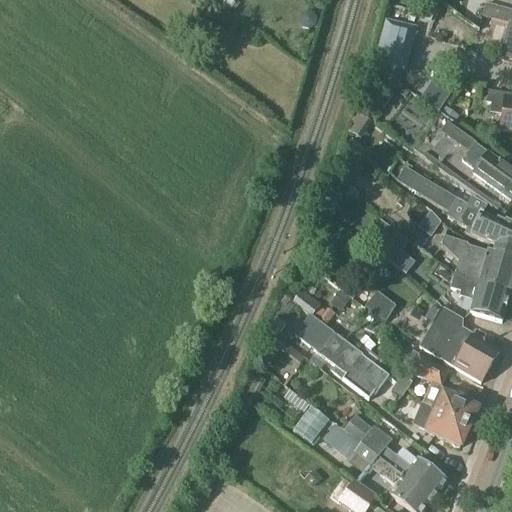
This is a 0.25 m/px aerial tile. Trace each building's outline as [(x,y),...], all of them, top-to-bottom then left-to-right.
[(511,12),(485,5),(486,1),(480,0),(459,0),(458,2),(455,14),(465,17),(464,21),(471,23),(470,27),(478,33),(481,19),(511,27),(511,25),(511,12)] [(315,22),(312,17),(307,16),(302,18),(300,23),(303,28),(308,30),(313,27),(315,22)] [(384,21),(372,67),(380,69),(402,75),(405,75),(417,30),(384,21)] [(511,95),(488,92),(486,104),(491,105),(489,114),(501,116),(499,133),(511,135),(511,95)] [(453,124),(455,126),(460,119),(445,109),(440,115),(453,124)] [(511,166),(455,126),(453,124),(452,125),(439,116),(412,153),(425,162),(424,162),(451,181),(503,218),(511,207),(511,166)] [(511,225),(503,219),(498,216),(495,222),(482,215),(486,207),(473,200),(468,209),(404,170),(396,183),(449,216),(447,219),(467,231),(465,236),(489,247),(494,249),(492,256),(511,262),(511,225)] [(391,229),(383,240),(390,245),(380,259),(405,277),(414,265),(408,260),(416,248),(391,229)] [(465,282),(510,295),(511,287),(511,262),(492,256),(487,255),(469,250),(467,246),(445,239),(441,248),(458,264),(455,275),(465,282)] [(505,312),(510,295),(465,282),(455,275),(450,292),(461,295),(460,299),(474,303),(470,316),(501,324),(505,312)] [(337,281),(332,287),(340,293),(350,301),(352,302),(357,295),(337,281)] [(309,316),(310,317),(318,322),(324,313),(319,309),(321,307),(302,292),(293,303),(309,316)] [(384,323),(394,307),(375,292),(363,307),(384,323)] [(330,306),(340,314),(345,307),(350,301),(340,293),(335,299),(330,306)] [(461,321),(442,309),(436,303),(425,321),(432,325),(419,348),(480,385),(499,352),(460,329),(461,321)] [(325,328),(334,316),(327,310),(324,313),(318,322),(325,328)] [(388,376),(333,334),(325,328),(318,322),(310,317),(295,337),(334,367),(330,372),(367,400),(373,393),(374,394),(388,376)] [(286,327),(275,319),(267,330),(278,338),(286,327)] [(476,411),(439,395),(442,388),(438,386),(444,373),(418,358),(406,352),(402,361),(414,368),(410,374),(431,384),(428,390),(421,405),(432,410),(432,412),(453,421),(451,425),(466,432),(476,411)] [(252,377),(239,400),(252,407),(265,383),(252,377)] [(396,386),(406,392),(411,385),(401,378),(396,386)] [(421,405),(417,414),(417,413),(411,426),(426,432),(426,434),(459,449),(466,432),(451,425),(453,421),(432,412),(432,410),(421,405)] [(396,458),(369,437),(373,432),(355,418),(344,433),(377,459),(378,458),(387,465),(387,466),(432,501),(445,483),(416,460),(415,461),(402,451),(396,458)] [(331,433),(323,444),(339,457),(347,462),(353,454),(359,459),(371,467),(377,459),(344,433),(329,422),(325,428),(331,433)] [(423,511),(432,501),(387,466),(380,475),(385,479),(384,480),(394,488),(388,496),(409,511),(423,511)] [(351,486),(338,504),(348,511),(364,511),(374,498),(353,483),(351,486)]
